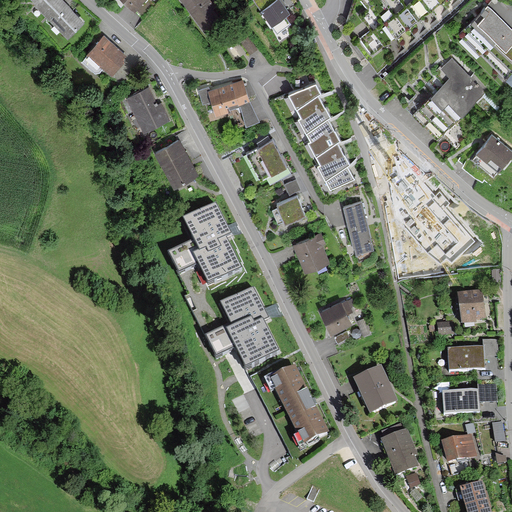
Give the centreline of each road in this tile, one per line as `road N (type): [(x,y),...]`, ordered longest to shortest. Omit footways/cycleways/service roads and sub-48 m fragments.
road 1 (residential): [(404,511),(348,435),(180,100),(144,47),(90,0)]
road 2 (residential): [(507,222),(380,112),(339,63),(320,22)]
road 3 (track): [(0,259),(69,287),(106,319),(160,456)]
road 4 (residential): [(507,222),(511,421)]
